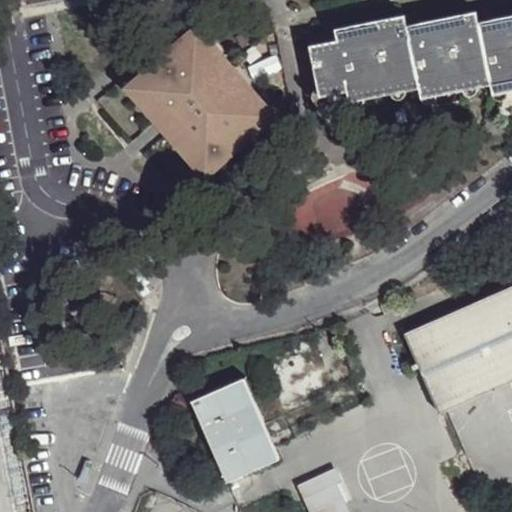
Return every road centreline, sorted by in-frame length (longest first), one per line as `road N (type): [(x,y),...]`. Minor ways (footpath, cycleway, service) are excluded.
road 1 (residential): [(177,333),(183,291),(176,268),(140,232),(46,196),(1,0)]
road 2 (residential): [(177,333),(345,294),(511,179)]
road 3 (unknown): [(53,511),(35,452),(37,404),(68,391),(152,396)]
road 4 (residential): [(103,511),(177,333)]
